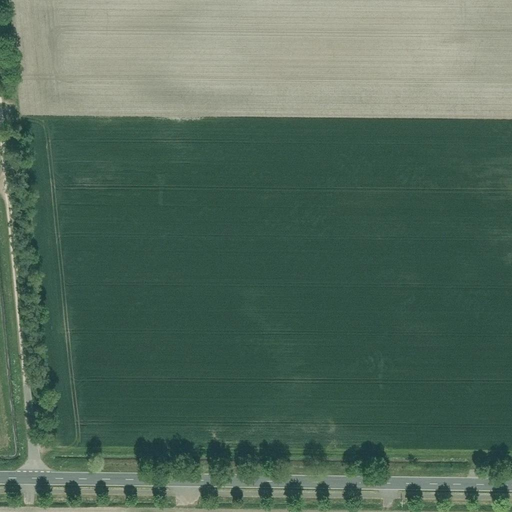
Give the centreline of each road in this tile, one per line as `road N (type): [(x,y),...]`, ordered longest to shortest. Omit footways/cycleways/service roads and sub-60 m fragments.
road 1 (tertiary): [(0,480),(511,486)]
road 2 (track): [(0,120),(34,480)]
